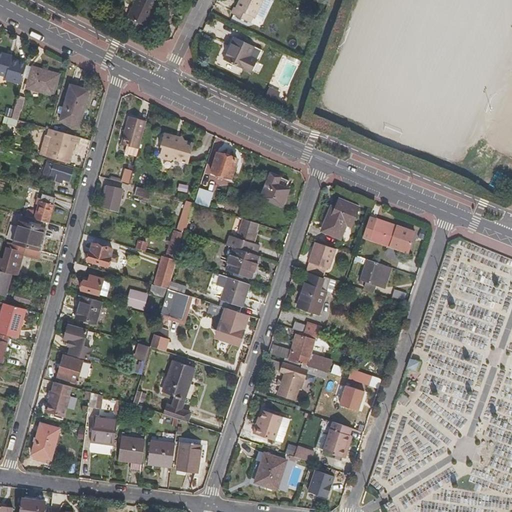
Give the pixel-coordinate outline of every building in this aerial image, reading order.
[(144,28),(156,3),(149,0),(134,0),(126,18),(144,28)] [(256,14),(263,0),(241,0),(238,5),(237,5),(233,11),(250,20),(253,14),(256,14)] [(250,53),(255,44),(235,34),(224,57),(251,70),(257,57),(250,53)] [(26,65),(27,63),(11,59),(4,57),(5,54),(0,52),(0,74),(6,76),(5,79),(21,83),(26,65)] [(30,88),(36,68),(26,65),(21,83),(20,85),(30,88)] [(59,97),(65,76),(36,68),(30,88),(59,97)] [(281,85),(270,80),(267,89),(278,94),(281,85)] [(79,125),(89,89),(70,83),(60,119),(79,125)] [(21,111),(25,97),(18,95),(14,109),(21,111)] [(17,126),(18,119),(5,116),(3,123),(17,126)] [(139,148),(147,121),(132,117),(129,130),(125,129),(121,143),(139,148)] [(68,162),(73,143),(77,144),(79,137),(50,129),(48,128),(46,135),(52,137),(47,156),(68,162)] [(187,163),(193,143),(185,141),(182,136),(180,137),(164,133),(160,146),(162,147),(160,155),(162,158),(169,160),(172,158),(187,163)] [(231,178),(237,159),(217,152),(211,172),(231,178)] [(69,181),(73,168),(49,161),(45,177),(61,182),(62,182),(63,182),(63,179),(69,181)] [(129,184),(133,169),(126,167),(122,179),(122,182),(129,184)] [(284,207),(289,190),(277,185),(279,178),(270,175),(261,200),(284,207)] [(117,212),(123,189),(108,185),(102,207),(117,212)] [(151,199),(153,191),(135,185),(133,193),(151,199)] [(48,223),(56,197),(42,193),(36,212),(27,210),(25,216),(48,223)] [(352,226),(359,207),(338,199),(335,208),(335,211),(330,209),(322,230),(341,238),(347,225),(352,226)] [(185,232),(189,218),(181,216),(177,229),(185,232)] [(414,233),(394,226),(368,217),(362,237),(387,246),(407,253),(414,233)] [(255,254),(258,244),(252,243),(258,223),(242,218),(236,238),(229,235),(226,245),(229,246),(234,247),(255,254)] [(38,250),(44,228),(19,220),(13,243),(24,246),(38,250)] [(175,255),(182,233),(174,231),(167,253),(175,255)] [(476,287),(477,263),(482,264),(485,257),(493,262),(496,256),(468,239),(462,250),(461,245),(453,258),(461,258),(465,271),(457,271),(456,285),(445,288),(448,300),(445,305),(443,326),(449,326),(448,340),(455,328),(459,340),(461,312),(468,310),(467,333),(483,334),(482,329),(477,326),(488,309),(490,309),(491,297),(476,287)] [(145,251),(148,243),(140,240),(137,249),(145,251)] [(16,275),(24,246),(13,243),(9,242),(3,264),(0,263),(0,270),(10,273),(16,275)] [(329,268),(335,249),(315,242),(306,270),(308,271),(324,276),(326,267),(329,268)] [(108,267),(114,249),(93,243),(88,261),(108,267)] [(370,246),(362,243),(358,254),(367,257),(370,246)] [(228,263),(234,247),(229,246),(226,255),(228,255),(225,262),(228,263)] [(251,278),(258,255),(255,254),(234,247),(228,263),(226,269),(251,278)] [(168,289),(177,260),(162,256),(155,279),(160,280),(158,286),(168,289)] [(384,286),(390,267),(367,259),(360,279),(364,280),(362,285),(367,287),(369,282),(376,284),(376,283),(384,286)] [(0,294),(4,296),(10,273),(0,270),(0,294)] [(333,294),(335,289),(339,291),(341,287),(344,288),(345,283),(324,276),(308,271),(296,307),(318,315),(326,291),(333,294)] [(100,295),(104,278),(91,274),(89,281),(84,280),(81,289),(100,295)] [(239,312),(249,284),(218,274),(215,283),(225,286),(219,306),(227,308),(239,312)] [(165,298),(168,289),(158,286),(154,285),(151,285),(149,293),(165,298)] [(182,320),(189,296),(168,289),(165,298),(160,313),(182,320)] [(403,300),(405,293),(394,290),(392,296),(403,300)] [(142,309),(146,296),(132,291),(128,304),(142,309)] [(29,296),(15,292),(14,300),(28,303),(29,296)] [(95,324),(102,301),(85,296),(79,318),(95,324)] [(17,338),(25,309),(2,303),(0,310),(0,333),(8,336),(17,338)] [(239,343),(248,315),(239,312),(227,308),(218,336),(239,343)] [(316,337),(319,328),(307,324),(307,326),(294,321),(291,329),(302,332),(315,337),(316,337)] [(83,346),(87,329),(68,324),(65,338),(70,340),(69,345),(71,346),(69,353),(89,359),(92,348),(83,346)] [(164,341),(166,333),(155,330),(153,337),(164,341)] [(333,361),(310,354),(315,337),(302,332),(301,335),(297,334),(289,359),(327,372),(329,373),(333,361)] [(0,361),(1,362),(8,336),(0,333),(0,361)] [(163,350),(166,341),(164,341),(153,337),(150,346),(163,350)] [(144,360),(148,345),(139,343),(135,357),(144,360)] [(78,382),(84,359),(64,353),(58,376),(78,382)] [(300,388),(306,372),(325,379),(327,372),(289,359),(283,357),(280,370),(284,372),(277,393),(294,399),(298,387),(300,388)] [(185,398),(195,367),(174,360),(164,391),(176,395),(185,398)] [(412,360),(411,370),(419,370),(420,360),(412,360)] [(334,364),(332,373),(343,375),(345,366),(334,364)] [(367,386),(370,378),(350,372),(347,379),(367,386)] [(63,416),(70,394),(69,393),(71,386),(55,381),(52,391),(50,397),(46,411),(63,416)] [(362,409),(368,389),(347,383),(341,404),(362,409)] [(143,406),(148,393),(137,389),(133,403),(143,406)] [(96,407),(97,393),(91,391),(90,399),(89,406),(96,407)] [(181,409),(185,398),(176,395),(172,406),(181,409)] [(188,422),(191,412),(181,409),(172,406),(166,404),(163,413),(172,416),(178,418),(188,422)] [(275,440),(282,416),(263,410),(261,418),(260,423),(256,424),(254,433),(275,440)] [(114,444),(117,419),(93,416),(90,441),(114,444)] [(49,457),(54,440),(57,441),(61,428),(41,422),(33,452),(49,457)] [(342,457),(351,428),(332,422),(323,451),(342,457)] [(84,438),(85,429),(78,427),(77,437),(84,438)] [(141,470),(144,439),(121,436),(119,458),(131,459),(130,469),(141,470)] [(172,463),(175,443),(150,440),(148,462),(161,464),(161,462),(172,463)] [(201,462),(203,444),(181,442),(177,470),(197,473),(198,461),(201,462)] [(310,461),(313,450),(295,444),(292,455),(310,461)] [(275,487),(285,458),(263,451),(254,479),(275,487)] [(328,498),(335,476),(315,470),(308,491),(328,498)] [(43,511),(45,501),(22,498),(19,511),(43,511)] [(82,501),(81,510),(96,511),(97,511),(98,503),(82,501)]
